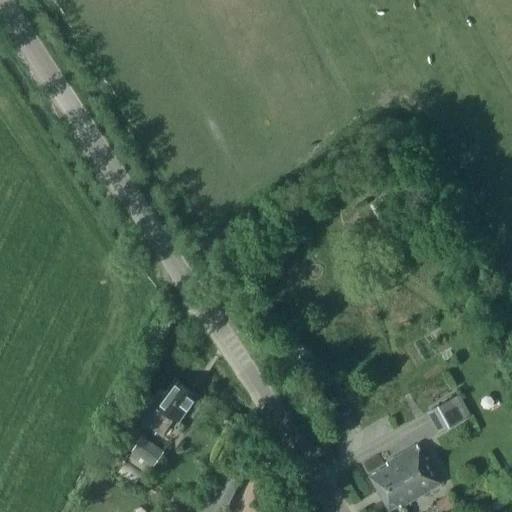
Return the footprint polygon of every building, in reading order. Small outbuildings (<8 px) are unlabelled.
[(138,418),(161,435),(173,418),(177,421),(197,395),(176,379),(166,392),(160,388),(138,418)] [(433,409),(444,427),(472,410),(462,392),(433,409)] [(133,451),(126,462),(142,473),(145,475),(152,465),(153,465),(162,452),(141,436),(131,450),(133,451)] [(369,476),(389,510),(399,504),(400,507),(442,483),(427,457),(424,458),(416,445),(386,462),(387,466),(369,476)] [(457,504),(456,501),(451,493),(434,502),(440,511),(457,511),(454,506),(457,504)]
